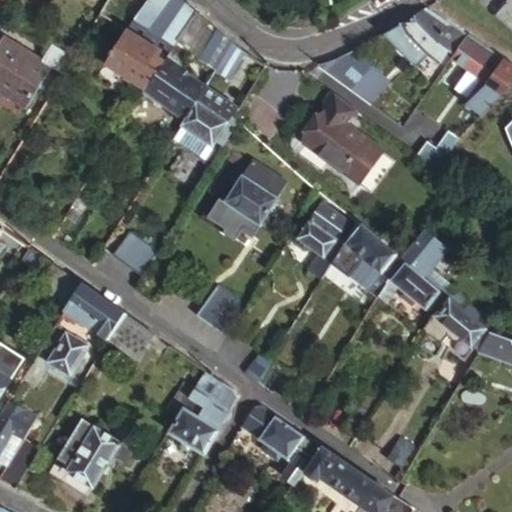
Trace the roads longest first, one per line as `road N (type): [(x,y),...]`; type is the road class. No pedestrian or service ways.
road 1 (residential): [(0,210),(248,383)]
road 2 (residential): [(209,0),(263,44),(283,49),(337,34),(399,0)]
road 3 (residential): [(248,383),(389,481)]
road 4 (residential): [(248,383),(175,511)]
